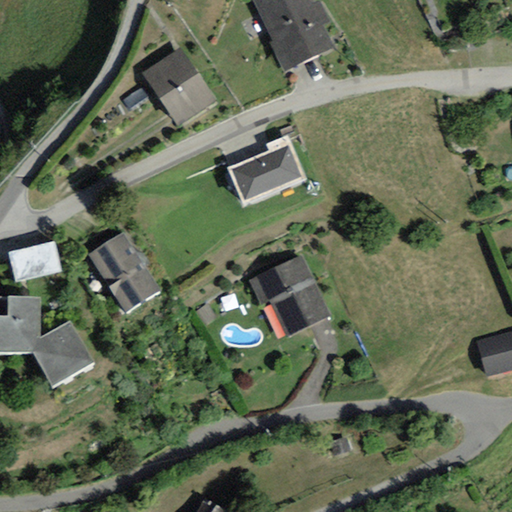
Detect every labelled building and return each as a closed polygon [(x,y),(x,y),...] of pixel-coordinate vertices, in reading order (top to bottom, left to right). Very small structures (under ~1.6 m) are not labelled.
[(310,0),(252,0),(272,42),(269,43),(282,72),(333,48),(323,25),(329,22),(320,1),(312,4),(310,0)] [(182,48),(143,73),(178,128),(217,103),(182,48)] [(269,151),(227,169),(243,206),(306,179),(288,136),(266,145),(269,151)] [(123,233),(88,255),(126,313),(160,291),(123,233)] [(55,241),(8,253),(15,283),(63,271),(55,241)] [(301,255),(249,280),(260,304),(270,300),(288,337),(331,316),(301,255)] [(40,298),(0,297),(0,352),(32,352),(52,387),(94,362),(70,322),(40,338),(40,298)] [(511,331),(476,341),(485,377),(511,370),(511,331)] [(225,511),(203,498),(194,511),(225,511)]
